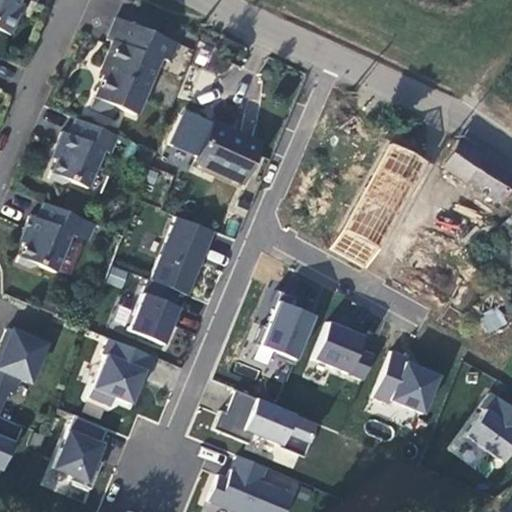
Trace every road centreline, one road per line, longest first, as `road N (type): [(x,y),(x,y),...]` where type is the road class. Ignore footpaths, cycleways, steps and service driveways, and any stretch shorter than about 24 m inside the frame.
road 1 (residential): [(155,486),(264,229)]
road 2 (tertiary): [(511,151),(333,59)]
road 3 (residential): [(74,0),(0,174)]
road 4 (residential): [(264,229),(333,59)]
road 5 (residential): [(264,229),(417,315)]
road 6 (tertiary): [(333,59),(213,0)]
